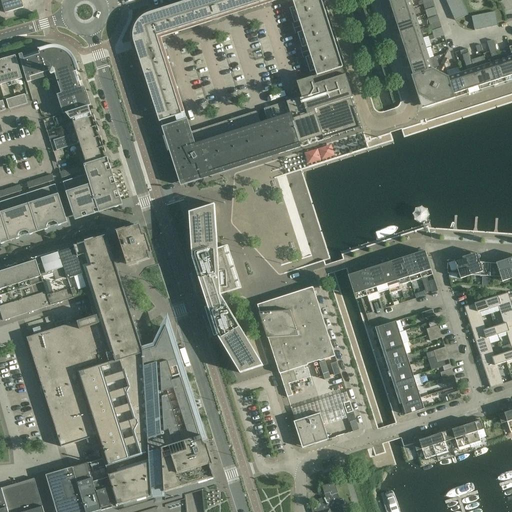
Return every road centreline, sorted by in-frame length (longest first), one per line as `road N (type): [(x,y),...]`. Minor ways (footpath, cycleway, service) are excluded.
road 1 (tertiary): [(242,511),(90,29)]
road 2 (residential): [(328,0),(365,116),(381,125),(409,116),(413,104),(380,0)]
road 3 (residential): [(370,439),(318,273)]
